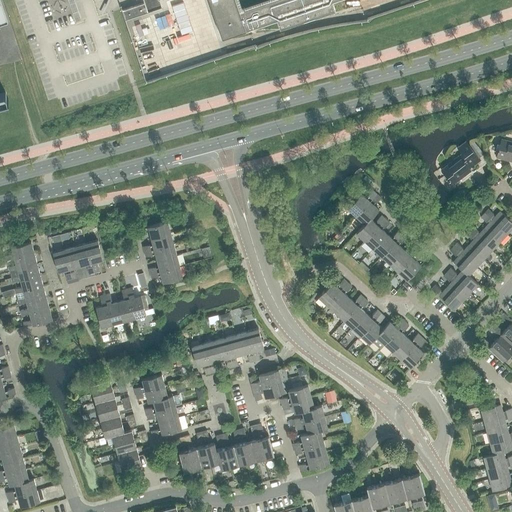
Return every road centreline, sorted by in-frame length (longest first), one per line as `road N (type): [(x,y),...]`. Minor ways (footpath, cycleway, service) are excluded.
road 1 (primary): [(511,37),(0,179)]
road 2 (primary): [(250,134),(511,60)]
road 3 (residential): [(25,405),(9,339),(78,320),(74,286),(139,266)]
road 4 (residential): [(96,511),(170,492),(237,501),(298,485)]
road 5 (primary): [(0,203),(153,160)]
road 6 (tertiary): [(153,160),(211,162),(255,249)]
road 7 (tertiary): [(337,366),(279,313),(255,249)]
road 8 (residential): [(298,485),(276,406),(252,413),(243,382)]
road 9 (residential): [(25,405),(43,416),(78,511)]
road 10 (tertiary): [(255,249),(239,167),(250,134)]
